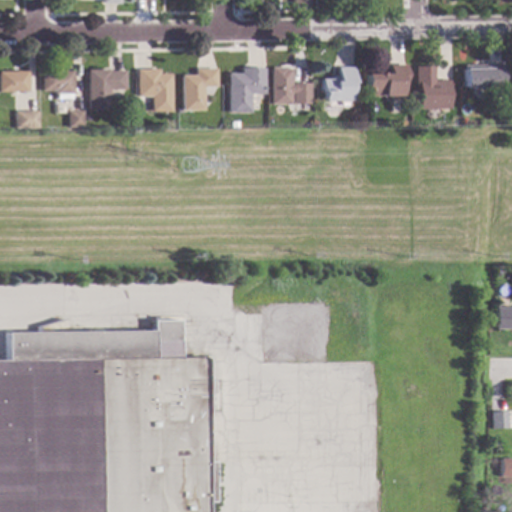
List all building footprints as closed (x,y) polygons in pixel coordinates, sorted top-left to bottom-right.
[(403,82),(397,82),(398,111),(385,111),(385,96),(361,96),(361,74),(385,73),(384,64),(402,63),(403,82)] [(430,80),(445,79),(446,108),(415,109),(414,83),(409,83),(408,65),(430,64),(430,80)] [(501,87),(486,87),(486,89),(469,89),(469,87),(460,87),(460,64),(501,64),(501,87)] [(351,85),(347,85),(347,101),(320,101),(320,91),(316,91),(316,78),(327,78),(327,75),(333,75),(333,67),(350,66),(351,85)] [(259,94),(245,95),(245,112),(223,113),(222,73),(236,73),(236,67),(259,67),(259,94)] [(286,82),(305,83),(304,104),(287,103),(288,93),(285,93),(285,103),(265,103),(266,67),(286,67),(286,82)] [(212,86),(199,87),(199,110),(178,111),(176,75),(190,74),(190,68),(211,68),(212,86)] [(105,70),(121,70),(121,89),(105,89),(106,110),(84,110),(83,69),(105,69),(105,70)] [(154,73),(166,73),(167,111),(146,111),(146,103),(135,103),(135,97),(132,97),(132,69),(154,69),(154,73)] [(70,93),(69,93),(69,98),(53,99),(53,94),(50,94),(50,91),(38,91),(38,71),(70,70),(70,93)] [(24,91),(0,91),(0,71),(24,71),(24,91)] [(484,102),(475,102),(475,94),(484,94),(484,102)] [(35,128),(11,128),(11,111),(34,110),(35,128)] [(79,126),(64,127),(63,111),(79,110),(79,126)] [(511,329),(491,329),(492,305),(511,305),(511,329)] [(173,358),(197,358),(198,382),(212,382),(213,409),(198,409),(199,461),(208,461),(209,502),(199,500),(197,511),(198,511),(0,511),(0,359),(2,359),(2,331),(112,329),(112,319),(173,318),(173,358)] [(504,428),(489,429),(488,412),(503,410),(504,428)] [(511,476),(496,476),(497,458),(511,458),(511,476)]
